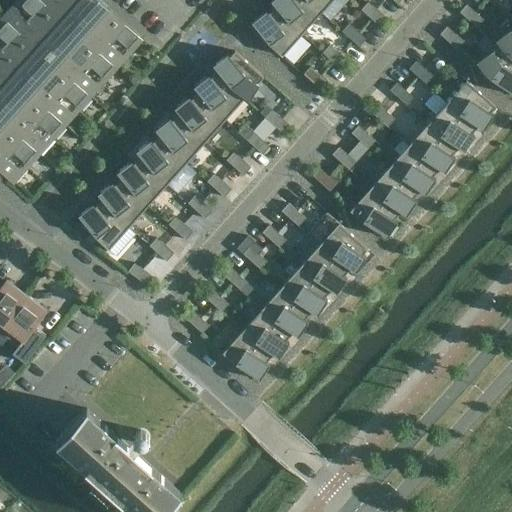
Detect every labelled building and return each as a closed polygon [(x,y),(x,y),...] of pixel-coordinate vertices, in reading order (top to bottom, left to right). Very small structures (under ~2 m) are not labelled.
[(99,0),(23,0),(0,26),(0,170),(9,178),(138,34),(99,0)] [(320,12),(306,0),(270,0),(274,6),(272,8),(301,34),(320,12)] [(331,0),(306,0),(320,12),(331,0)] [(367,1),(360,9),(377,25),(385,17),(367,1)] [(460,11),(477,27),(484,19),(467,3),(460,11)] [(281,56),(301,34),(272,8),(268,13),(265,10),(251,22),(255,27),(253,30),(281,56)] [(348,23),(341,31),(358,46),(365,39),(348,23)] [(440,33),(457,48),(464,40),(447,25),(440,33)] [(511,28),(497,46),(511,59),(511,28)] [(329,44),(322,52),(339,68),(346,60),(329,44)] [(511,59),(497,46),(477,68),(506,94),(508,91),(511,93),(511,59)] [(217,70),(215,73),(243,98),(263,77),(234,51),(229,56),(227,53),(212,65),(217,70)] [(409,68),(426,83),(433,75),(416,60),(409,68)] [(310,66),(302,74),(320,89),(327,81),(310,66)] [(197,92),(195,94),(224,120),(243,98),(215,73),(210,78),(207,74),(193,86),(197,92)] [(466,80),(446,102),(475,128),(477,126),(483,130),(493,114),(489,112),(495,106),(466,80)] [(388,91),(405,106),(414,97),(397,81),(388,91)] [(178,113),(176,115),(205,141),(224,120),(195,94),(191,99),(188,96),(174,108),(178,113)] [(371,110),(388,126),(395,118),(378,102),(371,110)] [(475,128),(446,102),(427,124),(455,150),(458,147),(463,151),(474,136),(470,133),(475,128)] [(258,108),(246,120),(253,127),(265,115),(258,108)] [(281,133),(288,125),(271,109),(264,117),(281,133)] [(205,141),(176,115),(171,121),(169,118),(155,129),(159,135),(157,137),(186,163),(205,141)] [(351,132),(369,147),(376,140),(358,124),(351,132)] [(455,150),(427,124),(408,145),(436,171),(438,169),(444,173),(454,157),(451,155),(455,150)] [(262,154),(269,146),(252,131),(245,139),(262,154)] [(186,163),(157,137),(152,142),(150,139),(135,151),(140,156),(138,158),(166,184),(186,163)] [(332,153),(349,169),(357,161),(339,145),(332,153)] [(436,171),(408,145),(388,167),(417,193),(419,190),(425,194),(435,178),(432,176),(436,171)] [(243,176),(250,168),(233,152),(225,160),(243,176)] [(166,184),(138,158),(133,163),(131,160),(116,172),(120,178),(118,180),(147,206),(166,184)] [(313,175),(330,191),(337,182),(320,167),(313,175)] [(417,193),(388,167),(369,188),(398,214),(400,212),(405,215),(416,200),(413,198),(417,193)] [(224,197),(231,189),(213,174),(206,181),(224,197)] [(147,206),(118,180),(114,185),(111,182),(97,194),(101,199),(99,201),(128,227),(147,206)] [(398,214),(369,188),(350,210),(378,236),(381,233),(387,237),(397,221),(393,219),(398,214)] [(194,195),(187,203),(204,218),(211,211),(194,195)] [(128,227),(99,201),(95,206),(92,203),(78,215),(82,221),(79,223),(108,249),(128,227)] [(281,210),(298,226),(306,218),(288,202),(281,210)] [(175,216),(168,224),(185,240),(192,232),(175,216)] [(338,223),(319,245),(347,271),(349,268),(355,272),(365,256),(362,254),(367,248),(338,223)] [(262,232),(279,247),(286,239),(269,224),(262,232)] [(156,238),(149,246),(166,261),(173,253),(156,238)] [(243,253),(260,269),(267,261),(250,245),(243,253)] [(347,271),(319,245),(299,266),(328,292),(330,289),(336,293),(346,278),(343,276),(347,271)] [(146,284),(152,275),(133,261),(127,270),(146,284)] [(328,292),(299,266),(280,288),(309,313),(311,311),(317,315),(327,299),(323,297),(328,292)] [(223,275),(241,290),(248,282),(230,267),(223,275)] [(0,329),(26,295),(7,280),(0,288),(0,329)] [(204,296),(222,311),(229,303),(211,288),(204,296)] [(309,313),(280,288),(261,309),(290,335),(292,332),(297,336),(307,321),(304,318),(309,313)] [(46,310),(26,295),(0,329),(0,343),(24,362),(45,335),(34,326),(46,310)] [(184,318),(202,333),(209,325),(192,309),(184,318)] [(290,335),(261,309),(242,330),(270,356),(272,354),(278,358),(288,342),(285,340),(290,335)] [(270,356),(242,330),(222,352),(251,378),(253,375),(259,379),(269,363),(266,361),(270,356)] [(0,384),(1,385),(15,371),(7,362),(0,369),(0,384)] [(148,464),(135,452),(143,444),(146,442),(148,439),(147,435),(145,432),(142,431),(138,432),(135,434),(134,438),(128,446),(123,442),(86,408),(84,411),(83,409),(68,425),(67,424),(66,426),(67,427),(56,439),(57,440),(55,442),(111,492),(105,499),(106,500),(112,493),(133,511),(158,511),(160,510),(162,511),(164,511),(161,509),(176,492),(180,496),(181,494),(148,464)]
